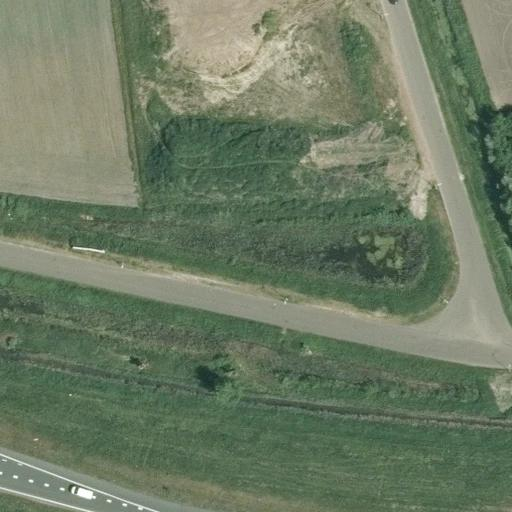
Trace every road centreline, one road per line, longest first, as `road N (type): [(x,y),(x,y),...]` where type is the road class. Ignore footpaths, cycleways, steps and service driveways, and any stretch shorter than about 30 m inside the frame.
road 1 (unclassified): [(0,253),(477,357)]
road 2 (unclassified): [(477,357),(482,268),(396,0)]
road 3 (motorway): [(121,511),(0,475)]
